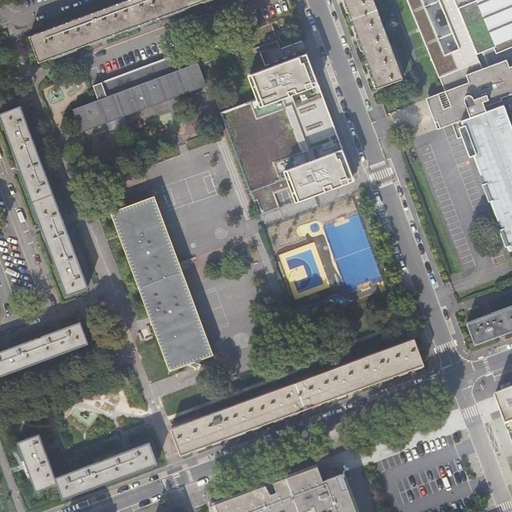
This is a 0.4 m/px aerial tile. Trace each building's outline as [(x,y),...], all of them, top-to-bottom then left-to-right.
[(127,0),(32,37),(43,67),(214,0),(127,0)] [(403,80),(373,0),(343,0),(377,89),(403,80)] [(511,39),(511,0),(406,0),(444,91),(424,98),(437,128),(497,108),(475,54),(511,39)] [(99,134),(97,127),(205,86),(192,50),(190,51),(92,87),(97,101),(90,104),(92,110),(74,117),(81,136),(83,140),(99,134)] [(308,50),(250,72),(259,96),(219,111),(252,200),(258,198),(263,211),(279,205),(273,191),(292,184),(297,199),(355,177),(308,50)] [(0,121),(65,294),(86,286),(17,103),(0,110),(0,121)] [(511,120),(509,112),(467,128),(511,249),(511,120)] [(111,215),(170,370),(214,353),(186,282),(154,199),(122,210),(121,207),(110,211),(111,215)] [(511,307),(468,324),(477,345),(511,332),(511,307)] [(84,331),(94,327),(91,319),(81,323),(84,331)] [(78,325),(0,352),(0,375),(85,345),(78,325)] [(171,427),(181,453),(424,364),(415,340),(171,427)] [(511,374),(477,384),(511,474),(511,374)] [(39,433),(18,441),(36,490),(58,482),(63,497),(157,462),(149,441),(55,477),(39,433)] [(214,498),(200,503),(203,511),(350,511),(347,502),(334,471),(316,477),(312,463),(214,498)]
